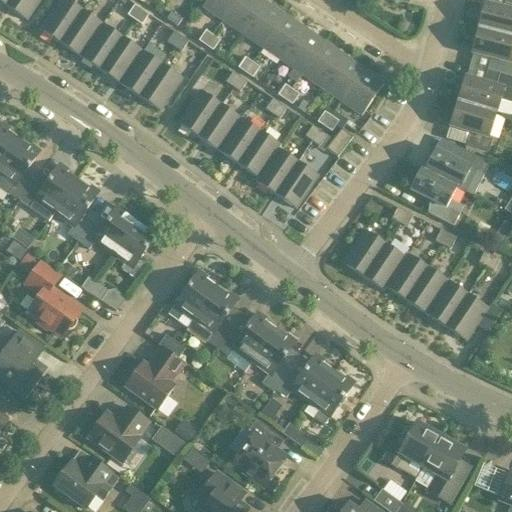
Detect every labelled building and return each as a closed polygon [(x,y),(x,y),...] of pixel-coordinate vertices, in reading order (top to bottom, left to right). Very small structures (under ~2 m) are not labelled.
[(0,0),(0,4),(5,8),(10,0),(0,0)] [(10,0),(5,8),(26,22),(40,0),(10,0)] [(59,45),(82,12),(64,0),(60,0),(39,31),(59,45)] [(222,22),(236,0),(206,0),(201,8),(222,22)] [(241,36),(264,3),(259,0),(236,0),(222,22),(241,36)] [(511,0),(503,0),(501,9),(483,4),(477,30),(511,38),(511,0)] [(261,49),(284,16),(264,3),(241,36),(261,49)] [(134,6),(126,16),(133,21),(141,11),(134,6)] [(140,26),(148,16),(141,11),(133,21),(140,26)] [(82,12),(59,45),(79,58),(102,25),(82,12)] [(176,28),(181,20),(171,13),(166,20),(176,28)] [(281,63),(303,30),(284,16),(261,49),(281,63)] [(102,25),(79,58),(99,72),(121,39),(102,25)] [(287,79),(287,78),(296,84),(323,43),(303,30),(281,63),(276,71),(287,79)] [(511,65),(509,65),(511,53),(511,38),(477,30),(470,55),(489,59),(485,72),(511,79),(511,65)] [(205,32),(197,42),(205,47),(212,37),(205,32)] [(173,33),(166,44),(173,48),(180,38),(173,33)] [(212,52),(219,41),(212,37),(205,47),(212,52)] [(180,53),(187,43),(180,38),(173,48),(180,53)] [(121,39),(99,72),(119,85),(141,52),(121,39)] [(296,84),(301,77),(320,90),(343,57),(323,43),(296,84)] [(141,52),(119,85),(138,99),(161,66),(141,52)] [(340,103),(363,70),(343,57),(320,90),(340,103)] [(244,59),(237,69),(244,74),(251,64),(244,59)] [(251,79),(258,68),(251,64),(244,74),(251,79)] [(161,66),(138,99),(159,113),(181,80),(161,66)] [(363,70),(340,103),(361,117),(383,84),(363,70)] [(511,79),(485,72),(482,84),(464,78),(456,103),(494,115),(499,100),(511,104),(511,79)] [(232,73),(225,84),(232,89),(239,78),(232,73)] [(239,93),(246,83),(239,78),(232,89),(239,93)] [(284,86),(277,96),(284,101),(291,90),(284,86)] [(291,106),(298,95),(291,90),(284,101),(291,106)] [(197,139),(220,106),(200,92),(177,125),(197,139)] [(272,100),(264,111),(272,116),(279,105),(272,100)] [(297,110),(304,115),(309,106),(302,102),(297,110)] [(491,140),(487,139),(494,115),(456,103),(449,128),(466,133),(463,145),(487,153),(491,140)] [(279,120),(286,110),(279,105),(272,116),(279,120)] [(220,106),(197,139),(217,153),(240,120),(220,106)] [(323,128),(331,117),(324,113),(316,123),(323,128)] [(331,133),(338,122),(331,117),(323,128),(331,133)] [(240,120),(217,153),(237,166),(260,133),(240,120)] [(0,166),(18,142),(7,134),(9,131),(3,127),(0,127),(0,166)] [(311,127),(304,138),(311,143),(318,132),(311,127)] [(352,139),(340,130),(325,150),(336,159),(352,139)] [(318,147),(325,137),(318,132),(311,143),(318,147)] [(260,133),(237,166),(256,179),(257,180),(277,150),(278,150),(280,147),(260,133)] [(36,151),(30,146),(28,149),(18,142),(0,166),(0,189),(18,202),(34,180),(24,174),(37,155),(36,151)] [(277,150),(257,180),(256,179),(254,183),(274,196),(297,163),(278,150),(277,150)] [(460,191),(473,197),(490,161),(467,151),(461,163),(436,151),(425,173),(460,191)] [(297,163),(274,196),(295,210),(317,177),(297,163)] [(53,215),(78,180),(59,166),(44,187),(34,180),(18,202),(29,210),(34,203),(53,215)] [(459,221),(456,220),(462,208),(453,204),(460,191),(425,173),(422,171),(411,195),(436,206),(430,219),(455,230),(459,221)] [(77,244),(93,222),(83,215),(98,194),(78,180),(53,215),(72,228),(66,236),(77,244)] [(111,257),(137,221),(117,207),(102,228),(93,222),(77,244),(88,251),(93,244),(111,257)] [(397,210),(391,221),(399,225),(406,214),(397,210)] [(406,229),(412,217),(406,214),(399,225),(406,229)] [(120,269),(136,281),(145,267),(137,262),(156,235),(137,221),(111,257),(123,265),(120,269)] [(489,245),(497,250),(511,228),(503,223),(489,245)] [(465,238),(468,230),(461,227),(458,234),(465,238)] [(29,248),(34,238),(16,229),(11,239),(29,248)] [(440,231),(434,243),(442,247),(449,236),(440,231)] [(362,279),(385,246),(364,232),(342,265),(362,279)] [(449,251),(455,239),(449,236),(442,247),(449,251)] [(385,246),(362,279),(383,293),(385,289),(405,259),(404,259),(385,246)] [(26,272),(36,258),(28,252),(18,267),(26,272)] [(483,253),(477,265),(485,268),(492,258),(483,253)] [(385,289),(404,302),(427,269),(406,255),(404,259),(405,259),(385,289)] [(493,272),(498,261),(492,258),(485,268),(493,272)] [(24,285),(38,295),(39,296),(27,314),(61,339),(80,312),(50,291),(59,279),(39,264),(24,285)] [(60,272),(70,279),(76,272),(66,264),(60,272)] [(427,269),(404,302),(424,316),(447,282),(427,269)] [(192,322),(218,287),(198,273),(168,316),(177,322),(182,315),(192,322)] [(125,300),(113,291),(107,292),(87,279),(80,289),(100,302),(115,313),(125,300)] [(447,282),(424,316),(444,329),(467,296),(447,282)] [(216,350),(232,329),(222,322),(237,301),(218,287),(192,322),(211,335),(205,343),(216,350)] [(467,296),(444,329),(465,343),(487,310),(467,296)] [(501,300),(497,306),(505,312),(509,305),(501,300)] [(250,364),(276,328),(256,314),(241,335),(232,329),(216,350),(227,358),(232,351),(250,364)] [(273,394),(273,393),(290,370),(280,363),(295,342),(276,328),(250,364),(267,376),(260,385),(273,394)] [(0,373),(6,378),(3,383),(23,398),(44,370),(34,363),(42,351),(18,333),(0,357),(0,373)] [(177,360),(184,350),(165,336),(158,346),(177,360)] [(169,384),(183,365),(160,349),(147,367),(142,364),(124,388),(157,412),(174,387),(169,384)] [(270,397),(275,401),(279,396),(285,400),(290,393),(308,406),(334,370),(315,356),(299,377),(290,370),(273,393),(273,394),(270,397)] [(334,370),(308,406),(318,413),(313,420),(323,427),(353,384),(334,370)] [(222,408),(232,415),(238,407),(228,400),(222,408)] [(271,402),(262,415),(270,421),(279,408),(271,402)] [(137,439),(148,424),(127,409),(116,424),(104,416),(87,440),(121,465),(139,441),(137,439)] [(173,433),(189,443),(197,432),(181,421),(173,433)] [(264,489),(286,459),(276,452),(284,442),(256,421),(247,433),(252,437),(231,466),(264,489)] [(422,469),(440,437),(415,424),(398,454),(389,449),(382,462),(398,471),(405,459),(422,469)] [(300,449),(307,439),(288,425),(281,435),(300,449)] [(160,427),(150,441),(176,459),(186,446),(160,427)] [(440,437),(422,469),(435,476),(426,492),(449,505),(462,482),(451,476),(464,451),(440,437)] [(190,466),(198,455),(191,449),(183,461),(190,466)] [(111,475),(92,461),(84,472),(71,462),(52,488),(85,511),(103,485),(111,475)] [(511,511),(511,473),(510,472),(498,501),(511,506),(511,511)] [(201,511),(246,511),(238,505),(245,495),(216,474),(199,497),(208,503),(201,511)] [(125,493),(131,497),(143,506),(148,499),(130,487),(125,493)] [(373,502),(386,511),(396,511),(402,505),(381,490),(373,502)] [(377,511),(364,503),(357,511),(356,511),(348,506),(342,511),(377,511)]
